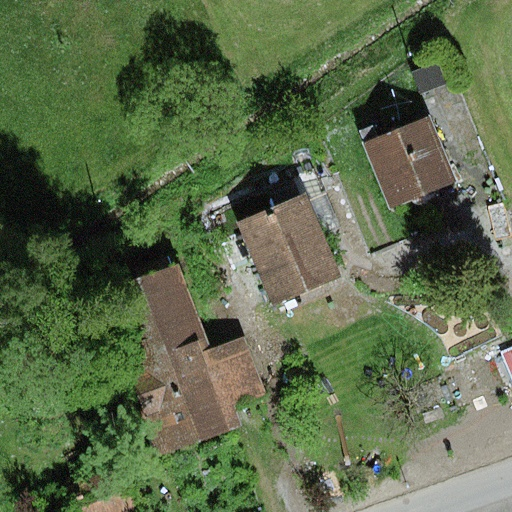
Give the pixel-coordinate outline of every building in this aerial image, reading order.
[(439,63),(412,75),(421,97),(449,85),(439,63)] [(425,118),(358,146),(387,214),(454,186),(425,118)] [(300,195),(232,224),(267,307),(336,278),(300,195)] [(178,262),(97,290),(155,456),(236,428),(228,404),(259,393),(239,338),(209,349),(178,262)] [(511,375),(499,345),(463,360),(479,398),(511,384),(511,375)] [(134,511),(120,469),(63,488),(70,511),(134,511)]
